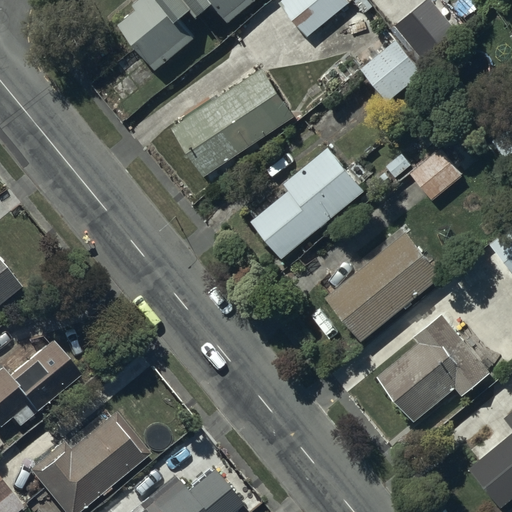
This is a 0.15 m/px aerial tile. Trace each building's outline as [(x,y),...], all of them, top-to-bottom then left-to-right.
[(138,12),(120,27),(157,73),(196,41),(182,24),(194,15),(200,22),(216,9),(229,25),(259,0),(143,0),(134,7),(138,12)] [(345,0),(283,0),(278,5),(306,39),(349,5),(345,0)] [(429,0),(427,0),(395,28),(424,61),(458,32),(429,0)] [(394,41),(361,69),(391,104),(424,76),(394,41)] [(264,70),(173,131),(204,179),(296,118),(264,70)] [(511,127),(492,143),(511,168),(511,127)] [(331,150),(285,187),(291,194),(253,225),(282,261),(366,193),(331,150)] [(444,150),(411,175),(432,202),(465,177),(444,150)] [(511,226),(489,245),(511,273),(511,226)] [(409,234),(326,300),(360,344),(443,278),(409,234)] [(0,262),(0,307),(22,289),(0,262)] [(420,346),(378,379),(415,425),(458,391),(464,398),(491,376),(444,317),(415,339),(420,346)] [(2,370),(0,371),(0,428),(11,420),(18,428),(80,376),(52,342),(8,378),(2,370)] [(511,416),(506,422),(511,429),(511,436),(468,474),(500,511),(501,511),(511,502),(511,416)] [(68,445),(33,473),(64,511),(84,511),(147,461),(114,420),(74,452),(68,445)] [(236,511),(242,507),(213,471),(187,492),(174,476),(152,494),(129,511),(236,511)] [(0,511),(20,511),(24,509),(0,480),(0,511)]
